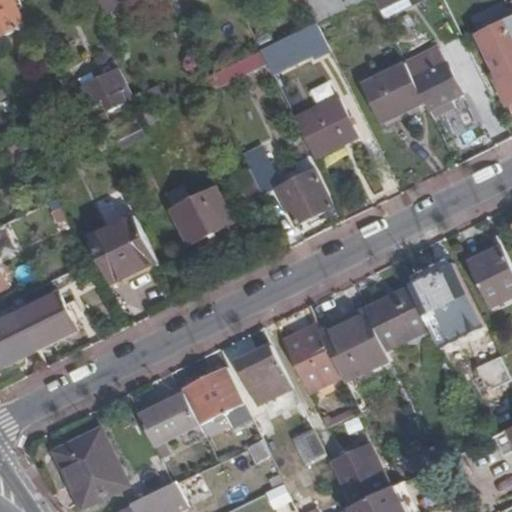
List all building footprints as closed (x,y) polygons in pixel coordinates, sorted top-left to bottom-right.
[(0,0),(0,34),(1,37),(36,20),(25,0),(0,0)] [(101,0),(108,14),(131,3),(129,0),(101,0)] [(308,0),(319,22),(367,1),(366,0),(308,0)] [(423,0),(376,0),(385,19),(423,0)] [(331,20),(321,25),(325,33),(334,28),(331,20)] [(321,25),(319,22),(263,50),(276,75),(316,56),(318,59),(334,51),(325,33),(321,25)] [(511,22),(480,38),(501,81),(497,83),(508,105),(511,103),(511,22)] [(460,108),(456,100),(466,95),(451,64),(449,65),(440,47),(409,63),(419,81),(438,119),(460,108)] [(260,53),(208,77),(215,93),(268,68),(260,53)] [(0,76),(1,79),(7,91),(17,85),(7,65),(0,67),(0,76)] [(426,105),(407,65),(365,87),(385,125),(426,105)] [(137,100),(122,69),(86,87),(95,106),(107,99),(113,111),(137,100)] [(0,101),(8,98),(0,81),(0,101)] [(152,105),(166,98),(160,85),(145,92),(152,105)] [(344,97),(298,119),(316,157),(363,135),(344,97)] [(108,113),(91,121),(96,132),(113,124),(108,113)] [(134,113),(113,124),(124,145),(145,135),(134,113)] [(95,133),(80,140),(85,152),(101,144),(95,133)] [(472,148),(468,139),(456,145),(461,154),(472,148)] [(263,145),(245,154),(252,167),(266,196),(283,187),(301,224),(338,206),(319,169),(284,187),(263,145)] [(30,161),(24,148),(11,154),(17,167),(30,161)] [(246,209),(267,199),(266,196),(252,167),(230,178),(246,209)] [(167,196),(174,211),(193,202),(185,186),(167,196)] [(193,202),(174,211),(191,245),(236,223),(219,189),(193,202)] [(71,220),(65,208),(52,212),(57,226),(71,220)] [(158,259),(136,214),(93,235),(114,278),(140,265),(142,267),(158,259)] [(511,299),(511,263),(504,247),(490,254),(470,264),(492,309),(511,299)] [(470,264),(490,254),(487,248),(467,258),(470,264)] [(0,290),(10,285),(0,265),(0,290)] [(413,290),(432,329),(443,323),(424,284),(413,290)] [(388,351),(432,329),(413,290),(368,312),(370,315),(388,351)] [(0,363),(1,367),(80,328),(63,293),(0,324),(0,363)] [(326,337),(370,315),(368,312),(367,310),(323,332),(326,337)] [(350,385),(394,363),(388,351),(370,315),(326,337),(344,374),(350,385)] [(480,359),(475,350),(486,344),(476,323),(463,330),(464,332),(443,342),(457,370),(480,359)] [(310,391),(344,374),(326,337),(323,332),(319,325),(302,333),(305,339),(289,347),(310,391)] [(286,341),(289,347),(305,339),(302,333),(286,341)] [(295,388),(274,346),(240,363),(261,405),(295,388)] [(256,422),(230,368),(196,385),(213,420),(228,412),(238,431),(256,422)] [(202,425),(187,394),(143,416),(158,447),(202,425)] [(479,411),(492,438),(502,433),(489,406),(479,411)] [(72,470),(89,506),(132,486),(105,430),(59,452),(68,472),(72,470)] [(312,473),(332,463),(317,433),(297,443),(312,473)] [(393,489),(394,488),(373,446),(337,464),(358,506),(393,489)] [(413,472),(431,463),(426,452),(408,461),(413,472)] [(296,504),(300,511),(321,511),(311,489),(306,492),(299,478),(287,485),(296,504)] [(188,511),(193,510),(179,482),(175,483),(133,504),(135,507),(123,511),(188,511)] [(284,509),(296,504),(287,485),(286,484),(275,490),(284,509)] [(404,511),(393,489),(358,506),(354,508),(352,509),(353,511),(404,511)]
